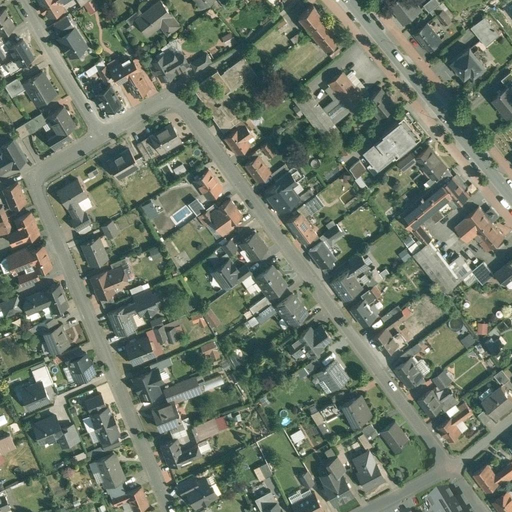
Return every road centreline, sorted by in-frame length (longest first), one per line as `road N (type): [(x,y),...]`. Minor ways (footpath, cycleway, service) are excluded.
road 1 (residential): [(451,469),(179,101),(160,100),(102,134)]
road 2 (residential): [(168,511),(39,200),(42,173),(102,134)]
road 3 (primary): [(348,0),(511,199)]
road 4 (residential): [(102,134),(20,0)]
